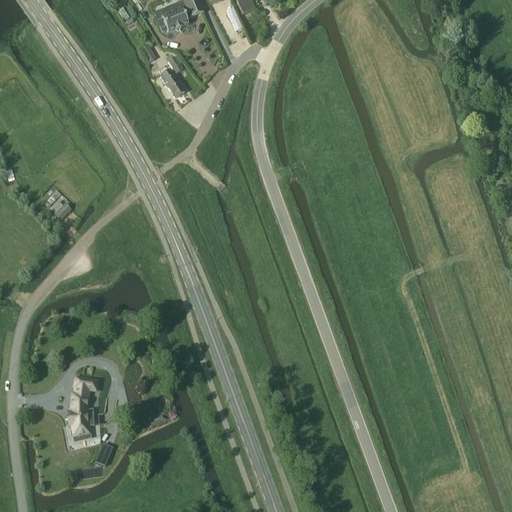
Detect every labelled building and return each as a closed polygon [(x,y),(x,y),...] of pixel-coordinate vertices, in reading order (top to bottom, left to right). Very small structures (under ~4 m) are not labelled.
[(164,25),(159,26),(162,35),(167,33),(167,35),(175,32),(181,30),(181,29),(188,27),(186,21),(190,20),(203,15),(197,0),(188,0),(182,2),(185,11),(182,12),(182,11),(162,19),(164,25)] [(249,0),(241,0),(236,2),(242,17),(255,11),(249,0)] [(233,9),(226,13),(235,33),(235,34),(242,30),(233,9)] [(141,51),(149,65),(156,61),(147,47),(141,51)] [(167,63),(175,75),(182,71),(174,58),(167,63)] [(174,100),(184,93),(169,71),(160,78),(174,100)] [(497,115),(498,115),(508,111),(506,104),(494,108),(497,115)] [(64,205),(62,207),(57,202),(49,211),(60,222),(71,211),(64,205)] [(95,422),(96,400),(93,399),(94,393),(95,385),(77,382),(76,388),(78,389),(76,398),(73,398),(73,406),(73,416),(68,416),(69,427),(74,427),(78,449),(99,444),(95,422)]
